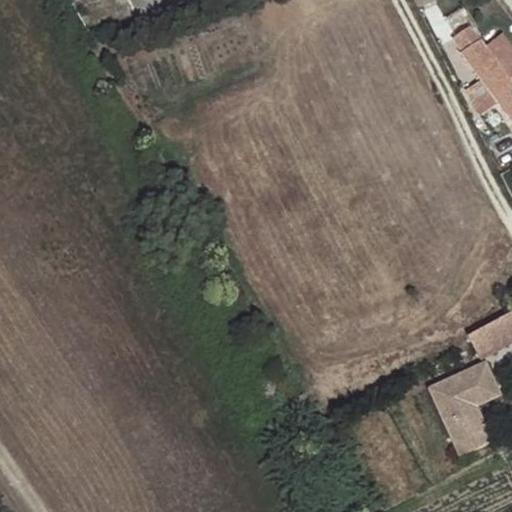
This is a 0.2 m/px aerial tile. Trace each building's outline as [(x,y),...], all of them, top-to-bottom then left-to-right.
[(469,27),(454,39),(464,52),(462,54),(482,80),(497,101),(511,120),(511,82),(507,77),(486,49),(469,27)] [(511,51),(501,38),(486,49),(507,77),(511,72),(511,51)] [(497,101),(482,80),(466,92),(481,113),(497,101)] [(511,310),(486,325),(493,338),(479,346),(481,350),(511,332),(511,310)] [(486,325),(472,333),(479,346),(493,338),(486,325)] [(505,390),(490,358),(434,384),(466,452),(498,437),(482,404),(481,401),(505,390)]
